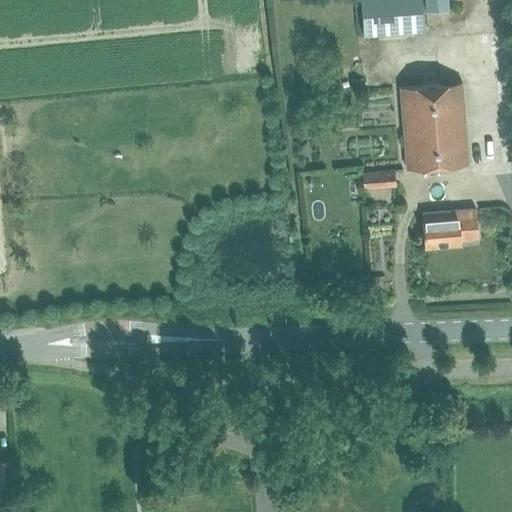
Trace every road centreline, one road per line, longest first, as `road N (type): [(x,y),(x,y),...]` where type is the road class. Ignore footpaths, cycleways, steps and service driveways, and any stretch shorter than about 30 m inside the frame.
road 1 (residential): [(32,344),(56,360),(127,373),(260,380)]
road 2 (residential): [(260,380),(427,371)]
road 3 (secondary): [(259,339),(425,334)]
road 4 (secondary): [(181,339),(109,326),(32,344)]
road 5 (secondary): [(32,344),(149,350),(181,339)]
